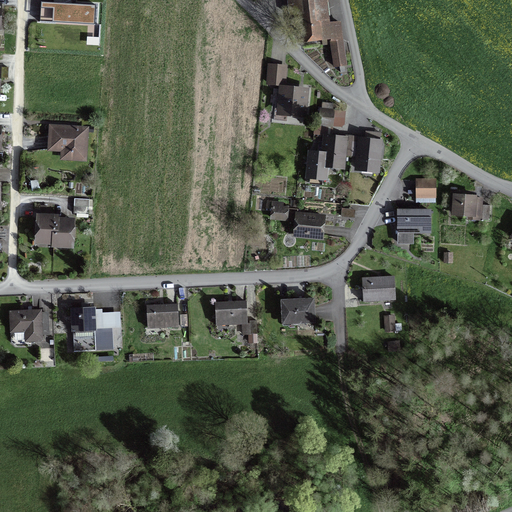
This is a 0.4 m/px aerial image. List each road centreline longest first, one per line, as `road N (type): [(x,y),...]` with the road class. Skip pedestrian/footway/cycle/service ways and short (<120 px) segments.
road 1 (residential): [(11,290),(336,269),(415,140)]
road 2 (residential): [(22,0),(11,290)]
road 3 (track): [(336,269),(346,408),(379,511)]
road 4 (residential): [(362,107),(242,0)]
